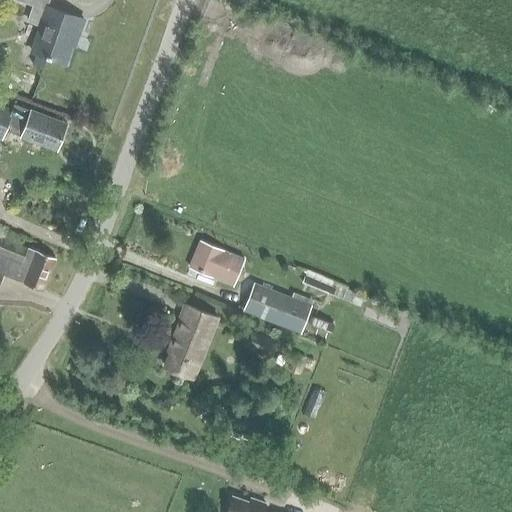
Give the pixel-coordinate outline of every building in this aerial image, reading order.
[(40,25),(31,51),(64,63),(74,35),(77,36),(82,19),(46,7),(48,0),(16,0),(32,5),(27,21),(40,25)] [(13,105),(11,111),(0,107),(0,138),(1,139),(6,126),(22,132),(20,136),(56,149),(65,125),(13,105)] [(0,280),(3,274),(41,289),(54,258),(28,248),(27,249),(0,237),(0,280)] [(232,285),(243,260),(200,241),(189,267),(232,285)] [(299,331),(309,305),(253,283),(243,309),(299,331)] [(170,344),(173,345),(164,367),(192,378),(216,317),(185,305),(170,344)] [(251,330),(244,346),(266,356),(273,340),(251,330)] [(287,370),(299,374),(304,359),(291,355),(287,370)] [(265,503),(250,498),(249,502),(232,495),(225,511),(264,511),(262,511),(265,503)]
